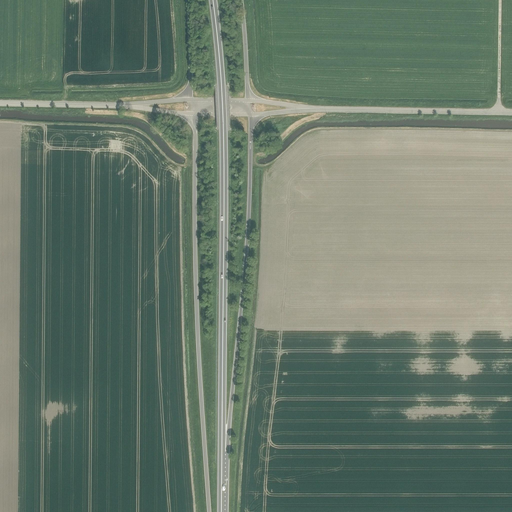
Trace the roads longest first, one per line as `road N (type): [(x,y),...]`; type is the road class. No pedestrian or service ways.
road 1 (trunk): [(222,450),(223,123),(212,0)]
road 2 (trunk): [(192,113),(195,372),(210,511)]
road 3 (trunk): [(222,450),(248,222),(249,114)]
road 4 (tertiary): [(511,112),(303,108)]
road 5 (tertiary): [(133,105),(0,102)]
